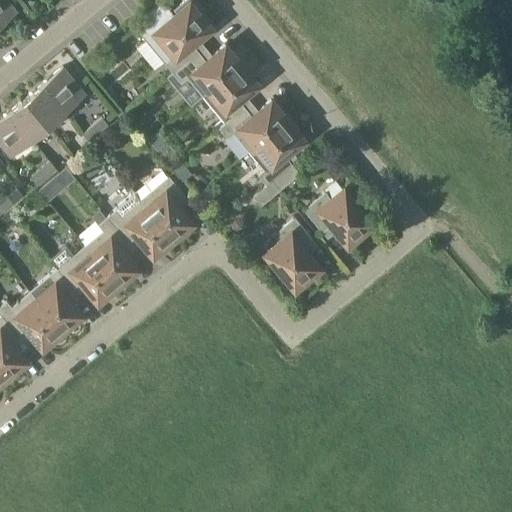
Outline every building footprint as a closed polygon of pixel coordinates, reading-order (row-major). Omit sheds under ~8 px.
[(6,0),(0,0),(0,22),(15,10),(6,0)] [(192,0),(183,0),(173,8),(166,0),(138,24),(166,58),(163,61),(172,71),(197,50),(190,40),(208,24),(201,16),(204,14),(192,0)] [(172,71),(167,75),(190,104),(201,94),(242,60),(233,49),(231,51),(224,43),(205,58),(197,50),(172,71)] [(201,94),(224,121),(224,122),(244,105),(236,96),(255,81),(248,72),(251,70),(242,60),(201,94)] [(61,65),(42,81),(65,108),(84,92),(61,65)] [(65,108),(42,81),(24,96),(47,123),(65,108)] [(47,123),(24,96),(6,111),(28,138),(47,123)] [(224,122),(224,121),(218,126),(226,137),(232,131),(247,149),(288,115),(280,105),(277,107),(270,98),(251,114),(244,105),(224,122)] [(28,138),(6,111),(0,115),(0,143),(9,154),(28,138)] [(87,138),(106,123),(101,115),(81,131),(87,138)] [(297,125),(288,115),(247,149),(262,167),(256,172),(264,182),(265,183),(271,177),(290,161),(282,152),(302,136),(294,127),(297,125)] [(162,154),(171,165),(179,157),(170,147),(162,154)] [(54,166),(48,159),(29,175),(35,182),(54,166)] [(290,161),(271,177),(279,187),(298,171),(290,161)] [(75,177),(66,166),(57,173),(66,185),(75,177)] [(167,173),(139,197),(173,238),(183,229),(181,227),(190,220),(174,201),(184,193),(167,173)] [(265,183),(264,182),(252,193),(260,203),(279,187),(271,177),(265,183)] [(214,192),(208,185),(196,194),(203,202),(214,192)] [(342,186),(329,196),(324,189),(302,207),(321,229),(331,221),(347,240),(355,233),(357,236),(375,221),(363,205),(360,207),(342,186)] [(0,211),(12,201),(6,194),(0,199),(0,211)] [(117,205),(106,214),(127,240),(136,232),(152,251),(161,244),(163,246),(173,238),(139,197),(122,211),(117,205)] [(11,212),(0,221),(7,229),(18,220),(11,212)] [(103,227),(84,243),(118,284),(128,275),(126,273),(135,266),(119,247),(127,240),(106,214),(98,221),(103,227)] [(318,264),(302,245),(312,237),(293,215),(271,233),(277,240),(265,250),(283,272),(281,274),(293,289),(311,274),(309,271),(318,264)] [(84,243),(73,252),(66,244),(50,258),(51,260),(57,268),(72,286),(81,278),(96,297),(105,290),(107,293),(118,284),(84,243)] [(64,293),(72,286),(57,268),(41,281),(46,286),(35,295),(34,296),(62,330),(73,321),(71,319),(79,312),(64,293)] [(34,296),(35,295),(29,289),(10,304),(5,298),(0,302),(0,312),(1,312),(17,332),(25,324),(41,343),(50,336),(52,339),(62,330),(34,296)] [(0,312),(0,368),(6,377),(17,368),(15,365),(24,358),(8,339),(17,332),(1,312),(0,312)]
